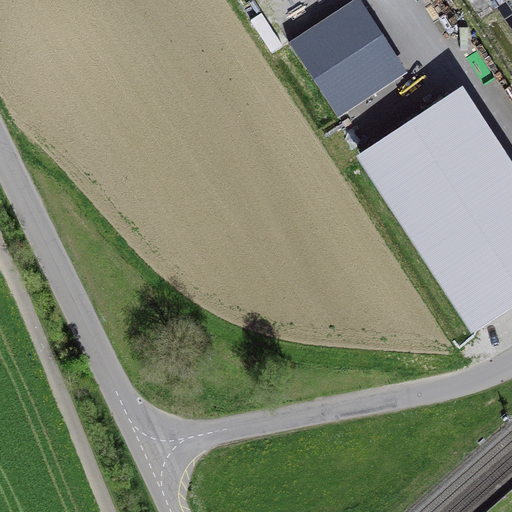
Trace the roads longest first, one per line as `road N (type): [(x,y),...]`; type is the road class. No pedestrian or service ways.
road 1 (residential): [(143,443),(445,390),(511,364)]
road 2 (unclassified): [(0,150),(143,443)]
road 3 (track): [(105,511),(0,252)]
